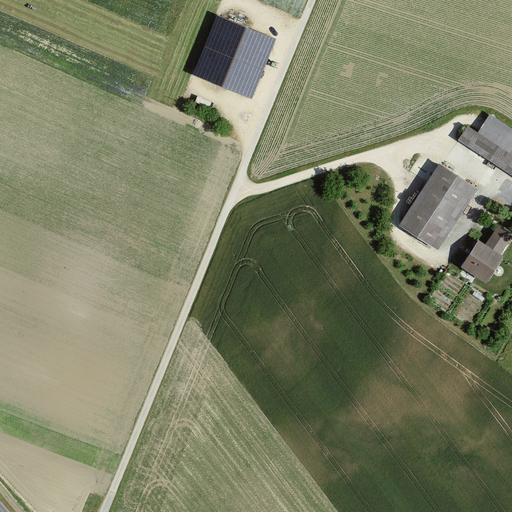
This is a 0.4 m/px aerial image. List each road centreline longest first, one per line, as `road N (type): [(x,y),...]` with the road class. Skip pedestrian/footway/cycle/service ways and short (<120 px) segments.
road 1 (track): [(310,0),(103,511)]
road 2 (track): [(232,195),(426,135),(491,176),(436,259),(388,227),(395,190),(389,163)]
